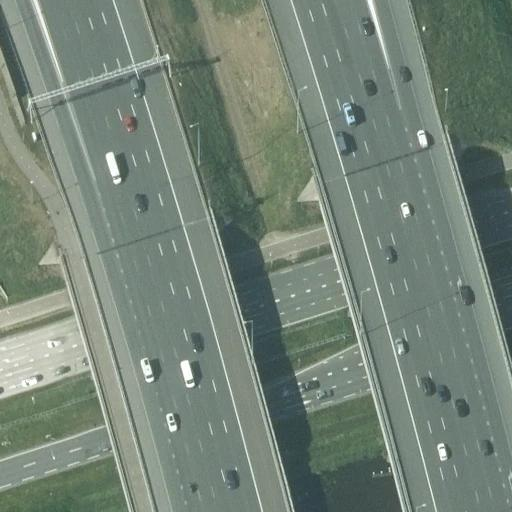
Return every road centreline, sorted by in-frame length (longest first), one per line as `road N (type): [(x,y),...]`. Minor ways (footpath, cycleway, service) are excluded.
road 1 (primary): [(0,478),(511,313)]
road 2 (primary): [(511,231),(0,386)]
road 3 (motorway): [(468,511),(365,119)]
road 4 (motorway): [(128,169),(224,511)]
road 5 (motorway): [(46,0),(128,169)]
road 6 (motorway): [(70,0),(128,169)]
road 7 (motorway): [(365,119),(326,0)]
